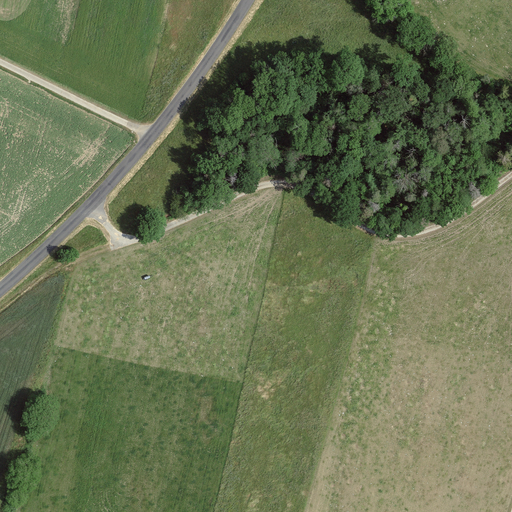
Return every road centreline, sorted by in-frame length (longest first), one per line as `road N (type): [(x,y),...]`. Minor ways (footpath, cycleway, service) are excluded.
road 1 (unclassified): [(247,0),(152,134),(92,203),(0,286)]
road 2 (track): [(152,134),(0,62)]
